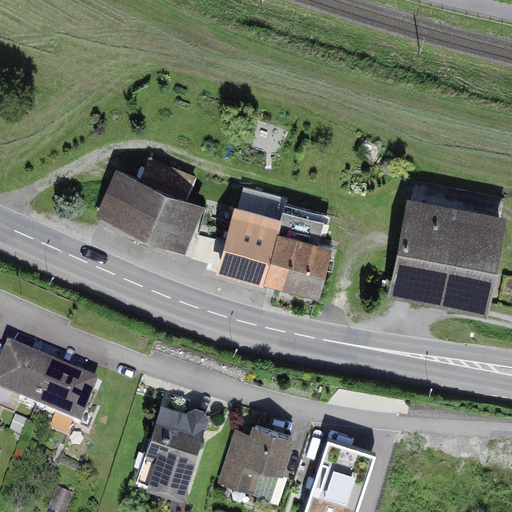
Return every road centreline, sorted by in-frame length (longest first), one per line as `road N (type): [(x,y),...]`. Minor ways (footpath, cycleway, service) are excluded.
road 1 (primary): [(0,224),(220,316),(511,374)]
road 2 (residential): [(0,301),(144,365),(312,413),(511,429)]
